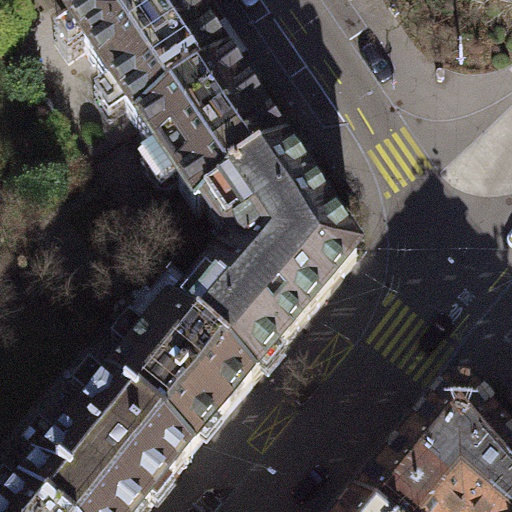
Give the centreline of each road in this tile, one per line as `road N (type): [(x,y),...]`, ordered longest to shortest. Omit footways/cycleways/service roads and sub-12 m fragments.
road 1 (tertiary): [(298,0),(405,160),(464,268)]
road 2 (tertiary): [(464,268),(267,511)]
